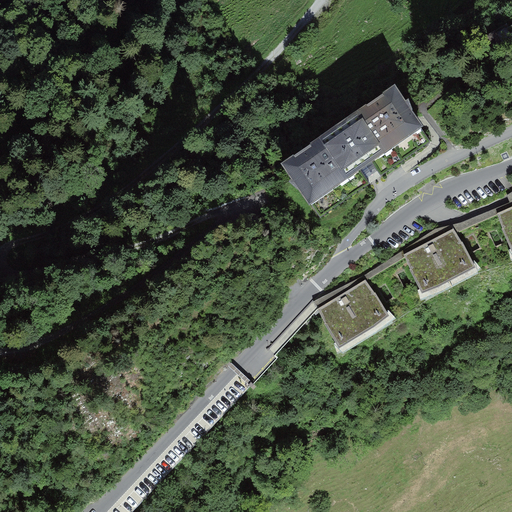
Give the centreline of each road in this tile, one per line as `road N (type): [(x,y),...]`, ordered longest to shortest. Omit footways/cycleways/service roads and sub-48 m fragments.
road 1 (track): [(320,0),(244,84),(142,175),(76,223),(1,253),(4,273),(21,277),(131,250),(250,203)]
road 2 (tertiary): [(511,165),(427,202),(326,275),(97,511)]
road 3 (track): [(0,354),(95,326),(150,296),(189,246),(250,203)]
